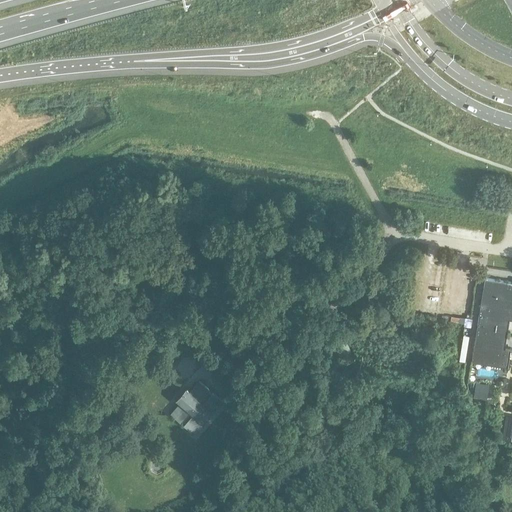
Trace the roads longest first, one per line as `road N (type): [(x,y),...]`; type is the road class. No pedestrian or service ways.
road 1 (motorway): [(0,76),(133,58),(277,52),(328,38)]
road 2 (track): [(339,300),(241,415),(243,450),(261,475)]
road 3 (unclassified): [(301,111),(329,115),(397,238)]
road 4 (secondary): [(511,97),(449,68),(397,0)]
road 5 (secondary): [(403,48),(444,90),(511,121)]
road 6 (motorway): [(0,33),(125,0)]
